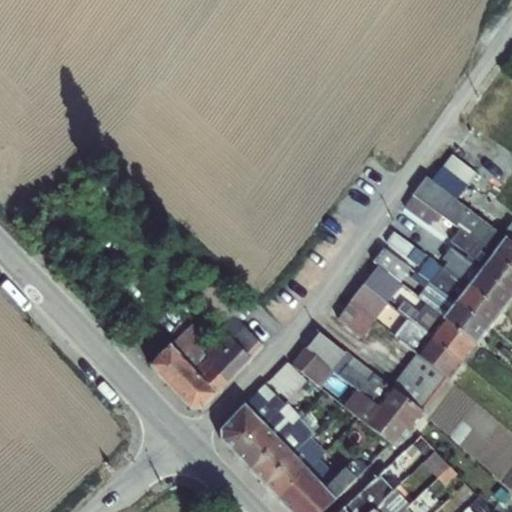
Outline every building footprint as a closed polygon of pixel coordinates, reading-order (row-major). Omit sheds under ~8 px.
[(443,167),(467,186),(477,174),(452,155),(443,167)] [(460,229),(494,254),(506,238),(426,176),(413,195),(442,216),(460,229)] [(437,223),(442,216),(413,195),(404,207),(429,226),(433,220),(437,223)] [(481,271),(494,254),(460,229),(451,242),(469,255),(466,258),(466,259),(481,271)] [(393,232),(386,243),(413,262),(421,251),(393,232)] [(494,254),(511,265),(511,242),(506,238),(494,254)] [(452,274),(469,286),(481,271),(466,259),(466,258),(452,248),(443,260),(455,269),(452,274)] [(377,266),(400,283),(410,269),(384,249),(373,263),(377,266)] [(481,271),(511,293),(511,265),(494,254),(481,271)] [(425,279),(430,282),(457,302),(469,286),(452,274),(436,263),(425,279)] [(400,283),(377,266),(363,285),(387,305),(400,283)] [(469,286),(501,312),(511,297),(511,293),(481,271),(469,286)] [(191,292),(224,328),(235,318),(236,318),(246,308),(213,272),(191,292)] [(425,305),(443,319),(444,319),(457,302),(430,282),(417,299),(425,305)] [(338,319),(362,337),(387,305),(363,285),(338,319)] [(457,302),(489,327),(501,312),(469,286),(457,302)] [(408,320),(430,336),(443,319),(425,305),(419,313),(403,301),(396,310),(408,320)] [(457,302),(444,319),(474,343),(476,344),(489,327),(457,302)] [(224,328),(223,329),(251,360),(262,347),(236,318),(235,318),(224,328)] [(429,337),(461,361),(474,343),(444,319),(443,319),(430,336),(429,337)] [(395,337),(416,354),(429,337),(430,336),(408,320),(395,337)] [(191,324),(170,345),(195,370),(208,357),(202,351),(210,343),(191,324)] [(195,370),(217,394),(251,360),(223,329),(210,343),(202,351),(208,357),(195,370)] [(320,330),(303,347),(330,367),(333,373),(340,376),(347,366),(354,358),(320,330)] [(461,361),(429,337),(416,354),(446,377),(447,378),(461,361)] [(203,409),(217,394),(195,370),(170,345),(149,366),(190,409),(203,409)] [(315,386),(319,389),(333,373),(330,367),(303,347),(287,363),(306,381),(308,379),(315,386)] [(406,367),(434,393),(446,377),(416,354),(406,367)] [(375,375),(354,358),(347,366),(369,383),(375,375)] [(269,382),(288,400),(300,388),(306,381),(287,363),(269,382)] [(390,387),(375,375),(369,383),(347,366),(340,376),(356,389),(380,406),(393,389),(390,387)] [(393,389),(421,411),(434,393),(406,367),(390,387),(393,389)] [(308,379),(306,381),(300,388),(308,395),(315,386),(308,379)] [(342,408),(365,424),(380,406),(356,389),(342,408)] [(393,389),(380,406),(409,430),(422,412),(421,411),(393,389)] [(245,405),(263,424),(283,404),(275,396),(269,401),(259,391),(245,405)] [(283,404),(263,424),(278,440),(299,419),(301,418),(285,403),(283,404)] [(221,431),(221,441),(233,454),(263,424),(245,405),(221,431)] [(365,424),(396,447),(409,430),(380,406),(365,424)] [(299,419),(278,440),(293,455),(305,443),(314,435),(299,419)] [(278,440),(263,424),(233,454),(248,470),(278,440)] [(278,440),(248,470),(277,500),(306,469),(293,455),(278,440)] [(305,443),(293,455),(306,469),(317,459),(318,458),(305,443)] [(422,463),(443,486),(457,474),(452,468),(459,461),(450,452),(442,459),(435,452),(422,463)] [(317,459),(306,469),(321,485),(325,489),(335,478),(317,459)] [(335,478),(325,489),(336,500),(356,478),(345,468),(335,478)] [(367,487),(381,502),(395,488),(401,483),(386,468),(367,487)] [(277,500),(288,511),(293,511),(321,485),(306,469),(277,500)] [(323,511),(336,500),(325,489),(321,485),(293,511),(323,511)] [(366,511),(372,511),(374,510),(381,502),(367,487),(354,499),(366,511)] [(403,511),(410,506),(395,488),(381,502),(374,510),(376,511),(403,511)] [(366,511),(354,499),(342,509),(345,511),(366,511)] [(502,511),(511,511),(511,500),(502,511)] [(403,511),(423,511),(422,511),(416,511),(420,508),(414,502),(410,506),(403,511)]
